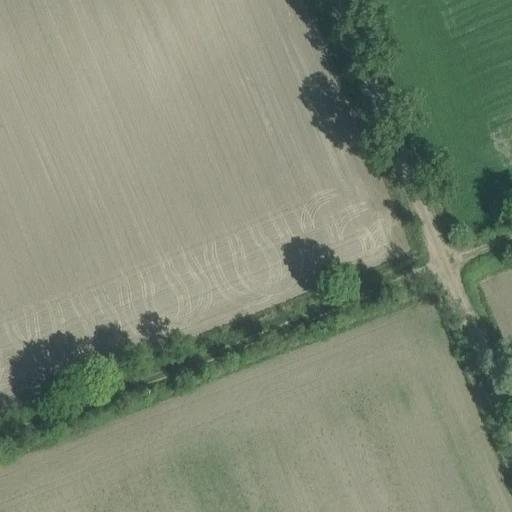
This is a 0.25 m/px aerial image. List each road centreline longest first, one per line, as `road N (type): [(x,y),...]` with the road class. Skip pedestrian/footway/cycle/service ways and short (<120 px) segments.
road 1 (track): [(0,437),(443,266)]
road 2 (track): [(330,0),(443,266)]
road 3 (track): [(443,266),(511,427)]
